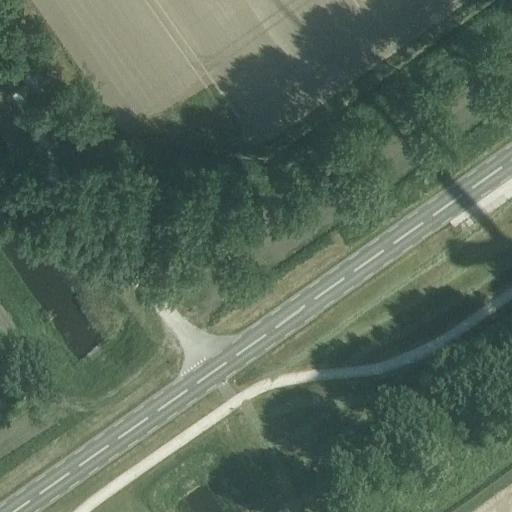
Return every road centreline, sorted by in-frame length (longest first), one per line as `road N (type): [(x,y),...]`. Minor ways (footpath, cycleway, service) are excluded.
road 1 (secondary): [(15,511),(511,162)]
road 2 (track): [(24,346),(108,446)]
